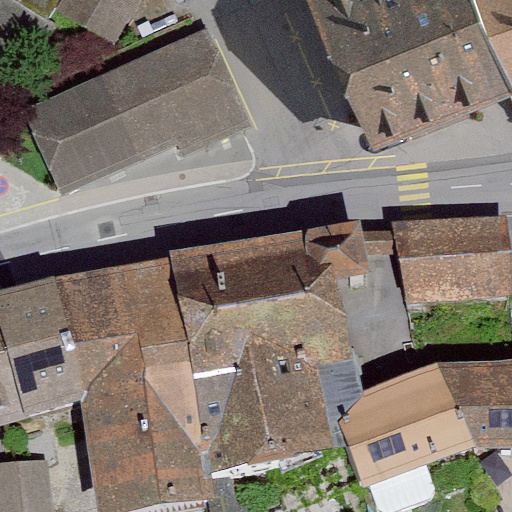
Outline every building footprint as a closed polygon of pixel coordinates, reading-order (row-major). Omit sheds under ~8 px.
[(0,0),(0,61),(17,31),(42,45),(61,11),(113,41),(136,0),(0,0)] [(312,0),(376,143),(508,85),(470,0),(312,0)] [(511,0),(478,0),(508,85),(511,93),(511,0)] [(205,35),(23,117),(61,200),(180,147),(184,157),(247,128),(205,35)] [(502,224),(392,234),(399,311),(509,301),(502,224)] [(354,239),(160,276),(204,480),(331,453),(314,375),(351,368),(335,295),(365,289),(354,239)] [(160,276),(55,298),(84,407),(98,511),(172,511),(205,504),(204,480),(160,276)] [(55,298),(0,311),(0,360),(19,426),(84,407),(55,298)] [(0,360),(0,432),(19,426),(0,360)] [(459,457),(511,457),(511,369),(443,370),(331,416),(364,496),(459,457)] [(51,511),(48,464),(0,466),(0,511),(51,511)]
